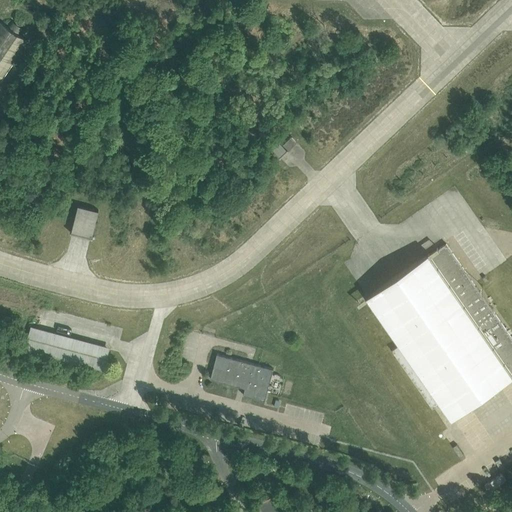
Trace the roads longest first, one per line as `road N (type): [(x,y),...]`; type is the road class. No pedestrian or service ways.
road 1 (unclassified): [(0,374),(345,468),(404,511)]
road 2 (unknown): [(0,260),(117,294),(185,294),(224,275),(319,186)]
road 3 (unknown): [(319,186),(511,7)]
road 4 (unknown): [(511,258),(440,222),(385,248),(359,234),(319,186)]
road 5 (unknown): [(422,511),(511,423)]
